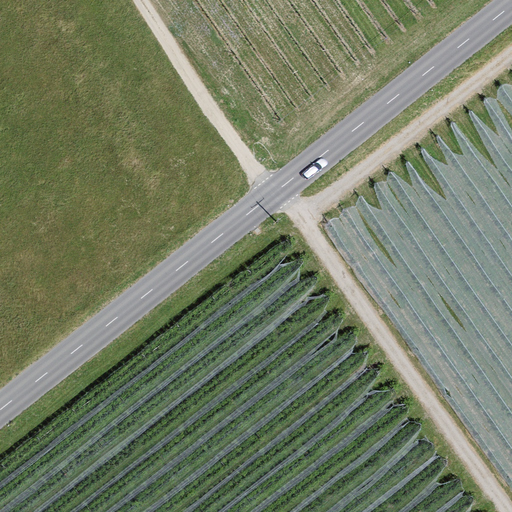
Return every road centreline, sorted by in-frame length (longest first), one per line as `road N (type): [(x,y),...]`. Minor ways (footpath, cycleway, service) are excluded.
road 1 (tertiary): [(511,14),(0,409)]
road 2 (track): [(141,0),(505,511)]
